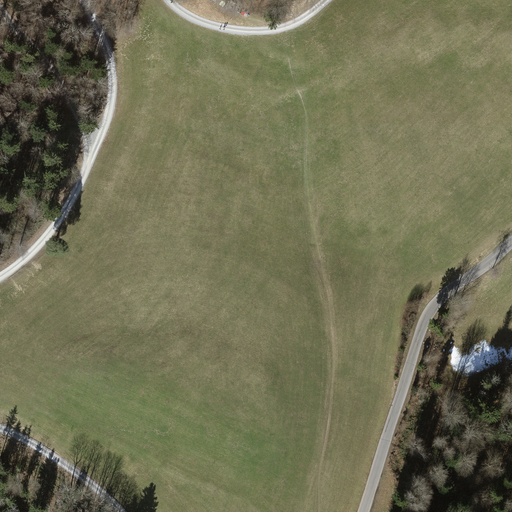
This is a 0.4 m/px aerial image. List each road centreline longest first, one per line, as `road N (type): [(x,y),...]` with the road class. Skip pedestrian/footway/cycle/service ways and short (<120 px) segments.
road 1 (unclassified): [(511,241),(421,318),(364,511)]
road 2 (track): [(0,8),(57,80),(92,148)]
road 3 (track): [(92,148),(72,197),(41,241),(0,276)]
road 4 (track): [(92,148),(111,79),(103,36),(84,0)]
road 5 (track): [(0,428),(57,459),(118,511)]
road 6 (track): [(167,0),(228,29),(292,24)]
